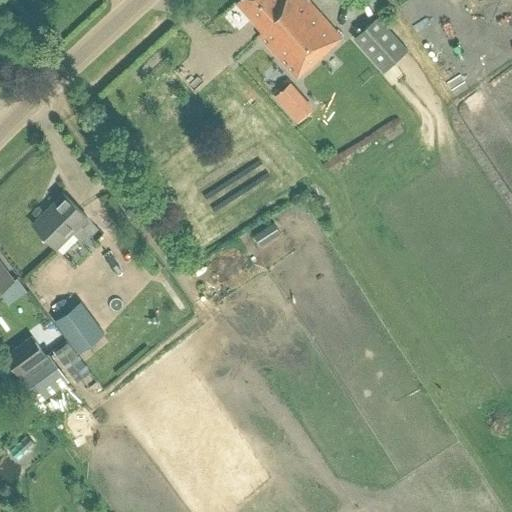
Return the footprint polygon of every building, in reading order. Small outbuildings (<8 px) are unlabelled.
[(234,0),(261,28),(256,33),(296,76),(341,35),(309,0),(234,0)] [(408,49),(399,39),(378,15),(352,38),(383,72),(408,49)] [(290,81),(273,96),(288,111),(304,96),(290,81)] [(30,105),(20,119),(30,126),(40,112),(30,105)] [(62,190),(31,222),(55,246),(87,214),(62,190)] [(280,232),(273,221),(253,234),(260,245),(280,232)] [(0,289),(12,281),(0,266),(0,289)] [(64,311),(52,320),(68,340),(77,352),(77,353),(95,339),(104,332),(80,299),(64,311)] [(8,355),(23,374),(48,354),(34,335),(8,355)] [(68,340),(57,348),(79,378),(90,370),(77,352),(68,340)]
